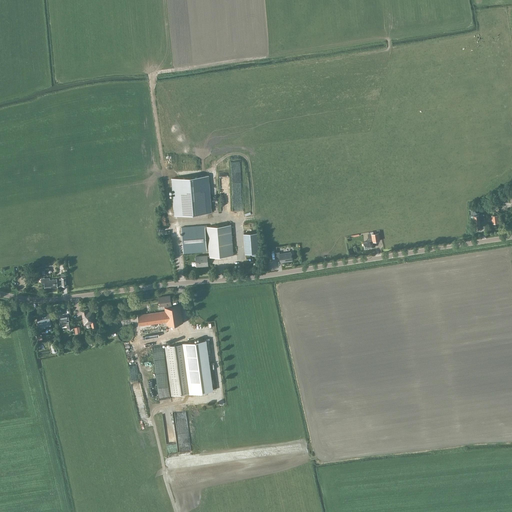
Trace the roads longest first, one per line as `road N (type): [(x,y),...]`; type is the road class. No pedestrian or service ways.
road 1 (unclassified): [(128,289),(511,236)]
road 2 (unclassified): [(128,289),(45,299),(0,293)]
